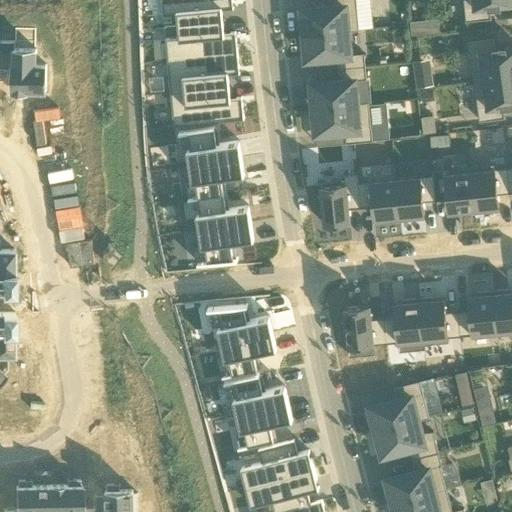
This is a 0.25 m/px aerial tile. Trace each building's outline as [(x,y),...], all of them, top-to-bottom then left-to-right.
[(163,0),(165,15),(177,14),(178,14),(179,26),(183,25),(224,21),(223,10),(234,9),(233,0),(163,0)] [(304,12),(301,13),(303,35),(348,31),(348,32),(360,31),(356,0),(330,0),(331,7),(304,10),(304,12)] [(511,0),(464,0),(467,22),(492,19),(490,8),(501,7),(501,6),(511,4),(511,0)] [(177,38),(167,39),(169,60),(178,59),(186,58),(239,53),(237,32),(225,33),(224,21),(183,25),(179,26),(180,37),(177,38)] [(348,31),(303,35),(305,57),(308,57),(308,59),(339,56),(340,69),(366,67),(365,54),(350,55),(348,32),(348,31)] [(494,38),(469,42),(475,81),(511,76),(511,48),(506,49),(506,48),(496,49),(494,38)] [(1,53),(0,68),(13,69),(13,92),(29,93),(29,92),(47,92),(48,65),(37,64),(37,49),(14,49),(15,41),(0,41),(1,53)] [(178,59),(169,60),(171,80),(178,80),(184,79),(185,91),(188,91),(230,87),(229,75),(241,74),(239,53),(186,58),(178,59)] [(313,86),(311,86),(313,109),(357,105),(357,104),(355,80),(367,80),(366,67),(340,69),(341,81),(313,84),(313,86)] [(511,76),(475,81),(480,122),(505,118),(504,107),(511,106),(511,76)] [(179,103),(173,104),(175,126),(181,125),(191,124),(245,119),(243,97),(231,98),(230,87),(188,91),(185,91),(186,103),(179,103)] [(357,105),(313,109),(315,131),(317,131),(317,133),(346,130),(347,143),(373,141),(372,128),(371,128),(369,103),(357,104),(357,105)] [(434,117),(423,119),(425,134),(436,132),(434,117)] [(182,132),(180,132),(180,134),(183,149),(184,149),(189,149),(191,165),(195,164),(243,157),(241,141),(221,144),(219,127),(192,131),(182,132)] [(188,182),(187,182),(190,198),(197,197),(228,192),(226,176),(246,173),(243,157),(195,164),(191,165),(193,181),(188,182)] [(508,167),(471,171),(475,212),(490,211),(490,208),(500,207),(498,193),(510,192),(508,167)] [(471,171),(434,174),(436,199),(448,198),(449,212),(459,211),(460,214),(475,212),(471,171)] [(434,174),(396,178),(400,219),(415,218),(415,216),(425,215),(424,201),(436,199),(434,174)] [(396,178),(359,182),(362,207),(374,206),(375,220),(385,219),(386,221),(400,219),(396,178)] [(322,197),(318,197),(319,211),(324,210),(325,225),(351,222),(350,208),(362,207),(359,182),(321,186),(322,197)] [(190,198),(192,214),(198,213),(201,230),(253,222),(250,206),(231,209),(228,192),(197,197),(190,198)] [(203,246),(197,247),(199,262),(199,263),(238,260),(235,241),(255,238),(253,222),(201,230),(203,246)] [(0,285),(19,286),(19,266),(18,266),(18,242),(0,241),(0,285)] [(509,289),(494,290),(498,331),(511,329),(511,290),(509,291),(509,289)] [(471,309),(458,310),(461,335),(498,331),(494,290),(479,292),(479,294),(469,295),(471,309)] [(435,296),(420,298),(424,339),(461,335),(458,310),(446,311),(445,297),(435,298),(435,296)] [(396,316),(384,317),(387,342),(424,339),(420,298),(405,299),(405,301),(395,302),(396,316)] [(249,304),(209,308),(209,310),(210,310),(214,328),(219,327),(223,343),(274,332),(271,316),(252,320),(248,306),(249,306),(249,304)] [(0,305),(0,351),(16,352),(16,329),(18,329),(19,306),(0,305)] [(346,322),(342,322),(343,335),(348,335),(350,357),(375,354),(374,344),(387,342),(384,317),(372,319),(371,305),(345,307),(346,322)] [(226,359),(221,360),(224,376),(224,377),(262,369),(259,352),(278,348),(274,332),(223,343),(226,359)] [(0,365),(0,382),(8,373),(0,365)] [(263,374),(225,382),(226,383),(229,399),(235,398),(239,414),(290,402),(287,386),(267,391),(263,374)] [(371,409),(369,409),(374,431),(430,416),(421,381),(395,387),(398,398),(370,406),(371,409)] [(242,430),(236,431),(240,446),(239,446),(240,448),(278,440),(274,423),(294,418),(290,402),(239,414),(242,430)] [(430,416),(374,431),(380,453),(382,452),(383,455),(410,448),(413,460),(439,453),(434,432),(423,433),(419,421),(430,418),(430,416)] [(263,463),(242,468),(247,487),(315,469),(310,450),(299,453),(296,440),(259,450),(263,463)] [(389,481),(386,482),(392,504),(447,488),(441,466),(443,465),(439,453),(413,460),(416,472),(388,479),(389,481)] [(315,469),(247,487),(252,506),(273,501),(275,511),(277,511),(312,503),(309,491),(320,488),(315,469)] [(81,511),(81,484),(48,485),(48,511),(81,511)] [(4,509),(3,511),(48,511),(48,485),(16,486),(16,509),(4,509)] [(447,488),(392,504),(394,511),(453,511),(447,488)] [(137,511),(138,495),(133,495),(134,491),(105,490),(104,511),(137,511)] [(277,511),(326,511),(323,500),(312,503),(277,511)]
